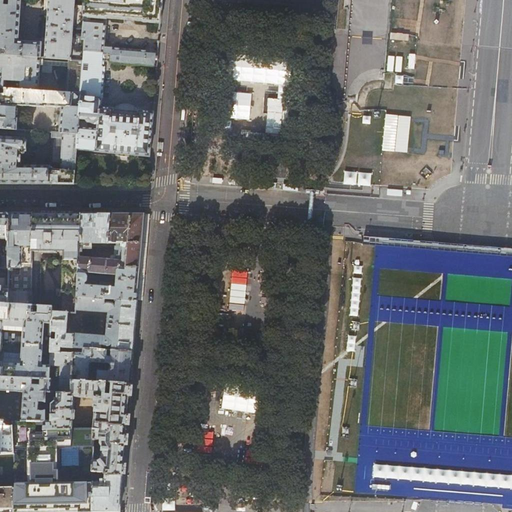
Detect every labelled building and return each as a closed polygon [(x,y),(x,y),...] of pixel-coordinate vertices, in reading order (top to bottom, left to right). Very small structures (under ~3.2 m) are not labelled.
[(0,0),(0,54),(41,57),(42,45),(42,44),(42,43),(18,42),(21,0),(8,0),(0,0)] [(74,0),(49,0),(47,34),(46,58),(69,59),(84,60),(84,51),(84,50),(71,49),(74,0)] [(85,0),(85,1),(82,39),(85,39),(84,50),(84,51),(111,53),(111,61),(157,66),(158,52),(105,47),(106,22),(105,22),(104,22),(91,22),(91,17),(107,18),(143,21),(161,23),(162,4),(162,0),(85,0)] [(84,51),(84,60),(81,94),(79,117),(89,118),(88,129),(78,128),(78,134),(77,150),(109,153),(150,156),(153,113),(101,108),(102,100),(105,66),(105,61),(111,62),(111,61),(111,53),(84,51)] [(41,57),(0,54),(0,88),(38,91),(40,65),(44,65),(45,62),(45,61),(40,61),(41,57)] [(84,60),(69,59),(67,93),(81,94),(84,60)] [(38,91),(0,88),(0,128),(17,130),(18,119),(10,118),(10,105),(24,106),(24,105),(45,107),(45,106),(62,107),(61,132),(78,134),(78,128),(79,117),(81,94),(67,93),(38,91)] [(51,162),(61,162),(60,170),(52,170),(52,169),(50,166),(21,166),(22,153),(24,153),(26,150),(27,141),(24,138),(25,130),(17,130),(0,128),(0,183),(60,184),(74,184),(76,161),(77,150),(78,134),(61,132),(52,132),(51,132),(51,137),(53,137),(51,162)] [(0,267),(9,268),(9,251),(2,251),(2,258),(0,257),(0,239),(5,239),(5,243),(9,243),(9,213),(0,213),(0,267)] [(21,214),(9,213),(9,243),(9,251),(9,268),(8,288),(8,304),(31,305),(32,259),(31,259),(31,251),(32,214),(21,214)] [(114,299),(137,301),(139,284),(142,241),(145,214),(113,214),(82,213),(82,214),(81,243),(80,243),(79,261),(77,296),(105,298),(114,299)] [(45,214),(32,214),(31,251),(65,252),(64,261),(79,261),(80,243),(81,243),(82,214),(70,214),(45,214)] [(77,296),(79,261),(64,261),(63,261),(61,312),(68,312),(76,313),(77,296)] [(0,275),(0,303),(8,304),(8,288),(3,288),(5,285),(6,276),(0,275)] [(133,352),(135,326),(137,301),(114,299),(114,305),(112,304),(109,303),(107,303),(105,304),(105,298),(77,296),(76,313),(80,314),(80,310),(109,313),(107,336),(67,333),(68,312),(61,312),(52,312),(51,324),(51,332),(56,333),(56,339),(51,339),(51,347),(51,352),(60,353),(60,348),(73,348),(83,348),(101,350),(101,344),(103,345),(105,346),(107,345),(109,345),(111,345),(109,347),(109,350),(133,352)] [(8,304),(0,303),(0,343),(2,343),(3,336),(2,334),(1,332),(0,331),(0,320),(24,322),(23,345),(51,347),(51,339),(43,339),(44,324),(51,324),(52,312),(52,306),(37,305),(37,311),(32,311),(32,305),(31,305),(8,304)] [(0,351),(1,351),(2,349),(2,343),(0,343),(0,376),(26,378),(32,378),(40,379),(50,379),(50,366),(41,365),(42,352),(51,353),(51,352),(51,347),(23,345),(22,363),(0,361),(0,351)] [(101,350),(83,348),(83,353),(73,353),(73,354),(73,358),(76,358),(76,359),(76,361),(76,363),(78,365),(72,365),(72,375),(78,375),(78,380),(88,381),(89,364),(92,362),(109,363),(111,365),(110,370),(109,372),(98,371),(97,382),(130,384),(132,368),(133,352),(109,350),(101,350)] [(60,353),(51,352),(51,353),(50,366),(61,366),(60,392),(72,392),(72,380),(72,375),(72,365),(73,358),(73,354),(60,353)] [(32,378),(26,378),(0,376),(0,390),(24,392),(22,422),(45,422),(45,421),(45,417),(46,406),(38,406),(38,402),(46,402),(46,393),(51,393),(51,380),(50,380),(50,379),(40,379),(40,383),(37,383),(37,385),(32,385),(32,378)] [(78,380),(72,380),(72,392),(60,392),(51,393),(46,393),(46,402),(46,403),(51,403),(50,417),(45,417),(45,421),(45,422),(45,429),(72,429),(76,397),(95,398),(94,407),(95,408),(94,423),(109,423),(109,424),(127,426),(129,404),(130,384),(97,382),(88,381),(78,380)] [(4,421),(0,420),(0,453),(13,453),(12,426),(4,426),(4,421)] [(45,429),(45,422),(22,422),(12,421),(12,426),(13,453),(15,486),(13,494),(14,511),(76,511),(79,511),(92,511),(93,471),(94,460),(94,440),(94,429),(93,429),(72,429),(45,429)] [(109,423),(94,423),(93,429),(94,429),(94,440),(100,440),(100,443),(102,447),(101,459),(99,460),(94,460),(93,471),(107,472),(107,475),(123,475),(125,451),(127,426),(109,424),(109,423)] [(107,472),(93,471),(92,511),(106,511),(120,511),(121,494),(123,475),(107,475),(107,472)] [(0,486),(0,511),(14,511),(13,494),(15,486),(0,486)]
